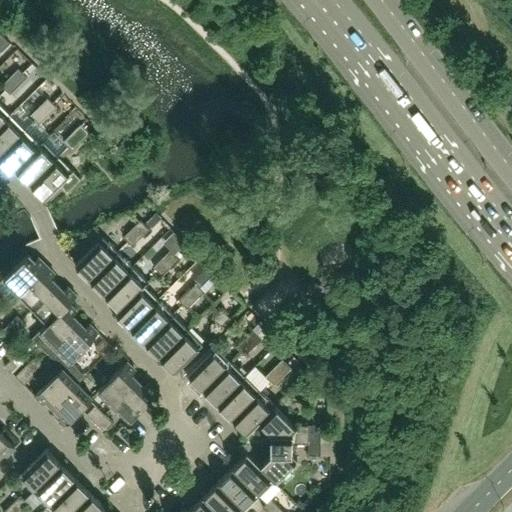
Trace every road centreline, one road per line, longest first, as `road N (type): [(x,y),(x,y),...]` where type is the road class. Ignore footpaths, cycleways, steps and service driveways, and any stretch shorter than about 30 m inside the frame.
road 1 (residential): [(118,472),(176,426),(176,395),(64,270),(38,210),(0,181)]
road 2 (primary): [(313,0),(511,247)]
road 3 (primary): [(511,171),(381,0)]
road 4 (residential): [(118,472),(83,459),(0,376)]
